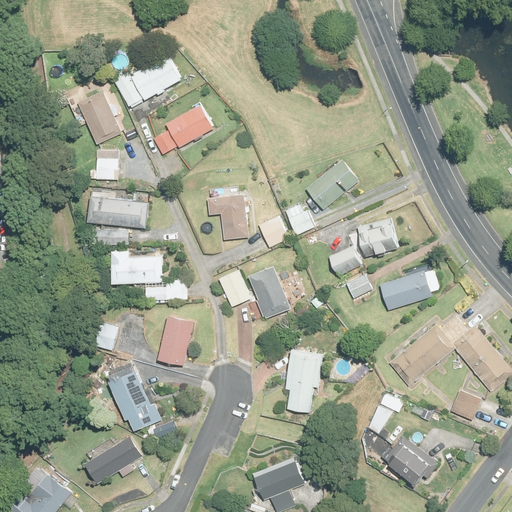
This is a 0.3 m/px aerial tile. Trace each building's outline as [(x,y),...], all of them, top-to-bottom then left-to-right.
[(132,71),(115,80),(130,108),(184,80),(171,54),(133,74),(132,71)] [(77,116),(84,112),(99,145),(124,134),(104,92),(80,103),(77,97),(70,100),(77,116)] [(170,130),(155,139),(164,155),(215,126),(202,103),(166,123),(170,130)] [(99,148),(98,169),(91,168),(90,178),(100,179),(119,180),(121,149),(99,148)] [(352,186),(361,179),(344,159),(307,189),(324,209),(347,190),(349,193),(354,188),(352,186)] [(246,186),(209,189),(211,214),(223,213),(225,238),(250,236),(246,186)] [(149,201),(92,196),(89,222),(146,227),(149,201)] [(306,202),(286,210),(296,235),(316,227),(306,202)] [(280,216),(260,224),(270,249),(290,241),(280,216)] [(392,219),(358,227),(366,256),(399,247),(392,219)] [(130,230),(93,229),(93,243),(130,245),(130,230)] [(354,246),(330,257),(338,275),(362,264),(354,246)] [(165,258),(113,256),(112,282),(164,284),(165,258)] [(275,264),(249,275),(260,300),(258,301),(266,319),(294,306),(275,264)] [(240,269),(220,278),(232,306),(252,298),(240,269)] [(381,284),(389,310),(433,296),(432,291),(441,288),(435,270),(426,273),(426,271),(381,284)] [(367,274),(348,284),(355,298),(374,289),(367,274)] [(169,286),(145,285),(144,298),(169,299),(169,286)] [(197,320),(170,313),(159,359),(186,366),(197,320)] [(390,362),(409,385),(456,348),(491,391),(511,373),(511,368),(476,324),(469,330),(457,316),(442,327),(439,323),(390,362)] [(120,325),(93,318),(86,343),(113,350),(120,325)] [(281,380),(288,381),(287,388),(292,388),(289,409),(311,412),(315,385),(319,385),(324,353),(293,349),(290,372),(283,371),(281,380)] [(135,364),(109,374),(127,420),(131,418),(137,432),(163,421),(154,397),(149,399),(135,364)] [(482,398),(461,390),(453,411),(474,419),(482,398)] [(380,432),(395,412),(381,405),(370,427),(380,432)] [(440,462),(398,428),(388,441),(392,444),(383,456),(416,483),(423,474),(428,478),(440,462)] [(93,457),(86,462),(100,484),(121,471),(125,477),(136,469),(132,462),(135,460),(143,472),(150,468),(130,436),(119,443),(114,435),(90,451),(93,457)] [(295,454),(253,473),(266,500),(271,498),(277,511),(280,511),(304,501),(298,488),(308,482),(295,454)] [(79,496),(51,472),(29,497),(22,490),(5,510),(8,511),(58,511),(66,503),(70,507),(79,496)]
